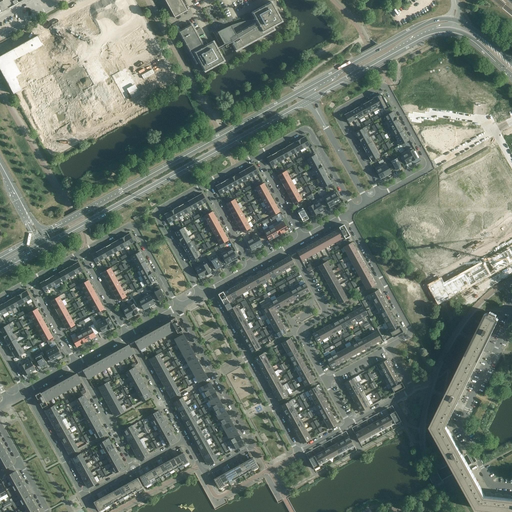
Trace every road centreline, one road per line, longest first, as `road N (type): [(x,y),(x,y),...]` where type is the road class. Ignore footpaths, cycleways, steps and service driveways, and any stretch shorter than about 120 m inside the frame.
road 1 (secondary): [(46,243),(305,100)]
road 2 (secondary): [(299,94),(42,236)]
road 3 (residential): [(380,195),(336,115),(378,86),(387,87),(428,161),(389,190)]
road 4 (residential): [(185,440),(204,471),(252,443),(178,307)]
road 5 (residential): [(349,424),(296,450),(208,291)]
road 6 (residential): [(511,316),(459,423),(489,482),(511,486)]
road 7 (residential): [(289,246),(324,309),(300,336),(325,381)]
road 8 (residential): [(346,214),(409,329),(389,346)]
road 9 (residential): [(200,295),(155,213),(205,183)]
road 10 (residential): [(80,251),(134,226),(178,307)]
road 11 (residential): [(256,154),(309,130),(354,210)]
road 12 (residential): [(389,346),(410,390),(349,424)]
road 13 (residential): [(25,392),(85,494)]
